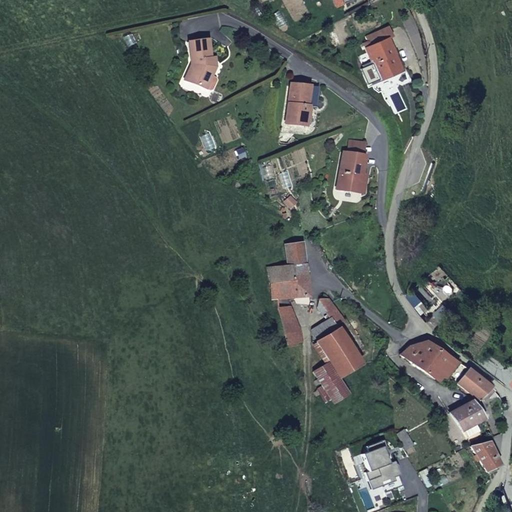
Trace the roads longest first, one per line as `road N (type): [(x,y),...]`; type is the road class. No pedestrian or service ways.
road 1 (track): [(0,84),(64,123),(311,408),(291,511)]
road 2 (residential): [(226,20),(368,117),(390,226)]
road 3 (residential): [(416,0),(437,94),(390,226)]
road 4 (residential): [(390,226),(388,261),(404,310),(509,400)]
